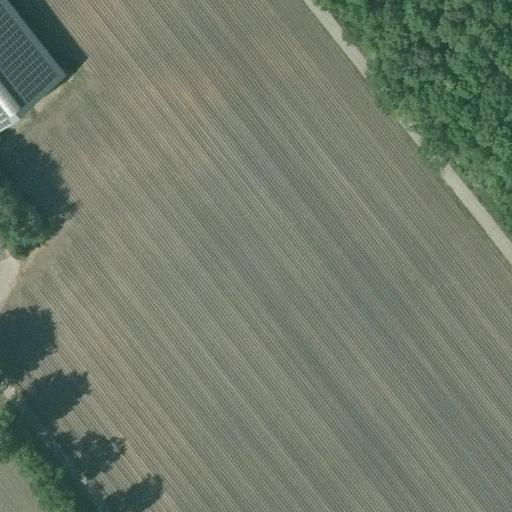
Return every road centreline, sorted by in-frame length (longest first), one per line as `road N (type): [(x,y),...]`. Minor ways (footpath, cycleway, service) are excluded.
road 1 (unclassified): [(511,266),(302,0)]
road 2 (unclassified): [(107,511),(0,377)]
